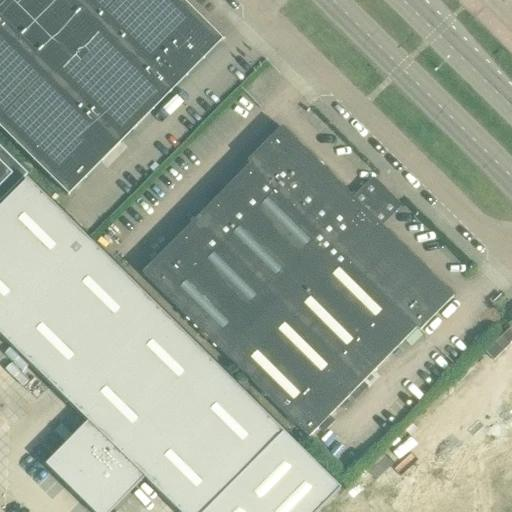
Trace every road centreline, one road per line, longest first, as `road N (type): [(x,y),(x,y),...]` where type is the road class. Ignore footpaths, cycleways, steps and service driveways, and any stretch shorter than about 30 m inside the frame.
road 1 (unclassified): [(249,0),(511,253)]
road 2 (secondary): [(329,0),(511,183)]
road 3 (secondary): [(511,108),(405,0)]
